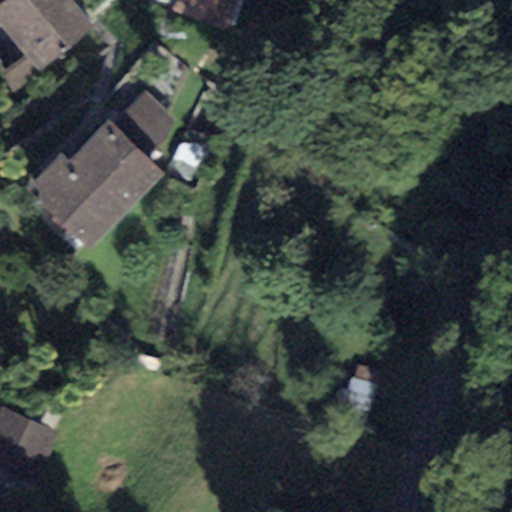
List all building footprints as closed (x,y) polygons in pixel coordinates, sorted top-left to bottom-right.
[(93,29),(68,0),(2,0),(0,2),(0,29),(22,56),(39,75),(93,29)] [(0,77),(16,95),(39,75),(22,56),(0,75),(0,77)] [(144,90),(111,123),(144,156),(177,123),(144,90)] [(60,153),(24,188),(85,250),(162,174),(144,156),(111,123),(107,119),(66,160),(60,153)] [(52,432),(2,406),(0,409),(0,459),(30,475),(52,432)]
